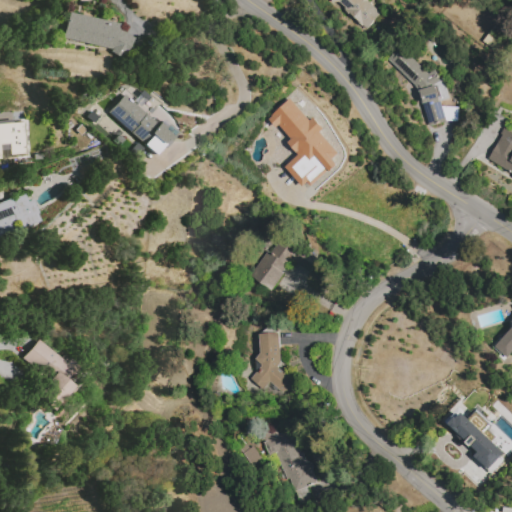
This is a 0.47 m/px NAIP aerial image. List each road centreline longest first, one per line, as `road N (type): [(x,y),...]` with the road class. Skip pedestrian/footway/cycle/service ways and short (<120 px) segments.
road 1 (residential): [(452,511),(365,432),(340,370),(353,324),(377,295),(439,262),(484,217)]
road 2 (residential): [(511,235),(408,165),(337,69),(248,0)]
